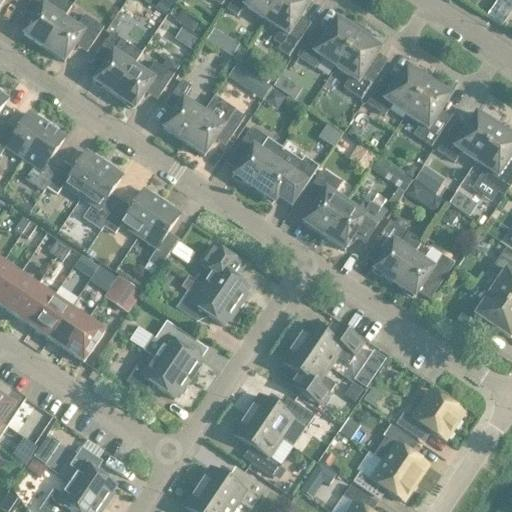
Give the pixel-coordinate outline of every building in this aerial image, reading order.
[(41,50),(61,20),(69,8),(56,0),(30,0),(25,9),(34,15),(20,36),(41,50)] [(241,8),(263,23),(278,0),(231,0),(224,11),(234,18),(241,8)] [(302,0),(278,0),(263,23),(277,32),(271,42),(278,47),(275,51),(286,58),(305,29),(295,23),(308,4),(302,0)] [(511,0),(496,0),(493,5),(508,16),(511,9),(511,0)] [(61,20),(41,50),(62,64),(76,43),(87,50),(101,30),(82,17),(74,29),(61,20)] [(358,32),(345,23),(343,27),(334,21),(321,40),(311,33),(294,58),(312,70),(319,60),(333,70),(358,32)] [(358,32),(333,70),(347,79),(341,89),(359,101),(375,76),(365,70),(378,51),(369,45),(371,41),(358,32)] [(111,97),(131,67),(139,56),(109,35),(95,56),(104,62),(90,83),(111,97)] [(144,76),(131,67),(111,97),(132,111),(146,90),(157,98),(176,69),(165,61),(159,69),(152,64),(144,76)] [(389,107),(403,117),(426,83),(404,68),(391,87),(381,80),(364,105),(382,117),(389,107)] [(160,130),(181,144),(201,115),(180,101),(189,89),(179,82),(165,103),(174,109),(160,130)] [(448,98),(426,83),(403,117),(417,126),(411,136),(429,148),(445,124),(435,117),(448,98)] [(0,94),(0,131),(1,130),(12,114),(1,107),(7,99),(0,94)] [(221,128),(201,115),(181,144),(202,158),(216,137),(225,144),(242,119),(232,112),(221,128)] [(0,131),(0,153),(3,149),(21,161),(46,125),(36,118),(34,121),(26,115),(11,137),(1,130),(0,131)] [(459,154),(473,164),(498,127),(485,118),(483,121),(474,115),(461,134),(451,127),(434,152),(452,164),(459,154)] [(46,125),(21,161),(32,168),(23,181),(41,194),(44,190),(58,168),(48,161),(63,140),(54,134),(56,132),(46,125)] [(498,127),(473,164),(487,174),(481,184),(502,198),(511,182),(511,168),(505,164),(511,154),(511,141),(509,139),(511,135),(498,127)] [(230,178),(251,192),(279,150),(249,130),(224,166),(234,172),(230,178)] [(341,142),(336,154),(353,163),(359,151),(341,142)] [(300,164),(279,150),(251,192),(272,206),(277,199),(292,209),(317,170),(302,160),(300,164)] [(44,190),(54,197),(61,188),(79,200),(103,164),(93,157),(91,160),(83,154),(68,175),(58,168),(44,190)] [(103,164),(79,200),(89,207),(80,220),(99,232),(102,228),(101,228),(116,207),(105,200),(120,179),(111,173),(113,171),(103,164)] [(344,205),(331,196),(339,184),(320,172),(305,194),(316,202),(300,225),(321,239),(344,205)] [(101,228),(102,228),(112,236),(119,226),(136,238),(161,203),(151,196),(149,198),(140,193),(126,214),(116,207),(101,228)] [(344,205),(321,239),(342,253),(357,230),(368,237),(383,214),(365,202),(356,214),(344,205)] [(161,203),(136,238),(154,251),(146,264),(156,271),(173,246),(163,239),(177,217),(169,212),(171,209),(161,203)] [(12,233),(19,237),(27,225),(20,220),(21,219),(14,215),(6,228),(12,232),(12,233)] [(391,286),(411,256),(419,244),(388,223),(363,259),(374,266),(370,272),(391,286)] [(27,224),(27,225),(19,237),(25,241),(34,228),(27,224)] [(46,255),(53,259),(61,247),(55,242),(46,255)] [(211,246),(197,266),(198,267),(209,275),(201,286),(236,310),(245,296),(243,295),(248,289),(235,280),(243,267),(211,246)] [(61,247),(53,259),(60,264),(68,251),(61,247)] [(420,262),(411,256),(391,286),(412,300),(416,293),(428,301),(451,266),(428,250),(420,262)] [(497,281),(488,295),(511,310),(511,258),(502,252),(487,274),(497,281)] [(0,264),(0,301),(17,276),(0,264)] [(17,276),(0,301),(0,310),(13,319),(34,288),(17,276)] [(185,293),(173,311),(194,325),(200,315),(206,318),(221,328),(225,322),(227,323),(236,310),(201,286),(200,288),(186,278),(179,289),(185,293)] [(34,288),(13,319),(30,330),(51,299),(34,288)] [(511,310),(488,295),(478,309),(468,302),(455,322),(480,339),(487,327),(507,340),(511,333),(511,310)] [(51,299),(30,330),(47,342),(68,311),(51,299)] [(85,322),(68,311),(47,342),(64,353),(85,322)] [(85,322),(64,353),(81,365),(102,334),(85,322)] [(152,359),(187,383),(196,369),(194,368),(198,362),(178,348),(185,338),(164,324),(152,341),(149,339),(141,352),(152,359)] [(305,325),(292,345),(328,369),(334,359),(346,367),(360,346),(328,324),(320,336),(305,325)] [(321,378),(328,369),(292,345),(279,364),(295,375),(287,387),(318,408),(333,386),(321,378)] [(187,383),(152,359),(144,371),(136,365),(124,384),(144,398),(151,388),(171,401),(176,395),(178,396),(187,383)] [(1,426),(5,429),(23,401),(0,385),(0,426),(0,427),(1,426)] [(409,420),(401,414),(393,426),(415,441),(421,432),(425,431),(443,443),(462,415),(427,392),(409,420)] [(257,398),(244,417),(291,449),(303,431),(312,418),(290,403),(282,415),(274,409),(257,398)] [(244,417),(230,437),(247,448),(256,454),(248,465),(270,480),(278,467),(291,449),(244,417)] [(392,445),(380,463),(414,486),(426,468),(402,452),(409,442),(388,428),(381,438),(392,445)] [(67,485),(102,509),(111,495),(109,494),(114,487),(93,474),(100,464),(79,450),(67,468),(75,474),(67,485)] [(414,486),(380,463),(367,481),(357,474),(350,484),(371,498),(378,489),(401,504),(414,486)] [(263,490),(241,475),(233,487),(208,470),(195,490),(228,511),(230,511),(237,503),(249,511),(263,490)] [(99,511),(102,509),(67,485),(59,497),(51,491),(37,511),(99,511)] [(346,511),(362,511),(369,502),(348,488),(341,498),(351,505),(346,511)] [(228,511),(195,490),(182,509),(186,511),(228,511)]
